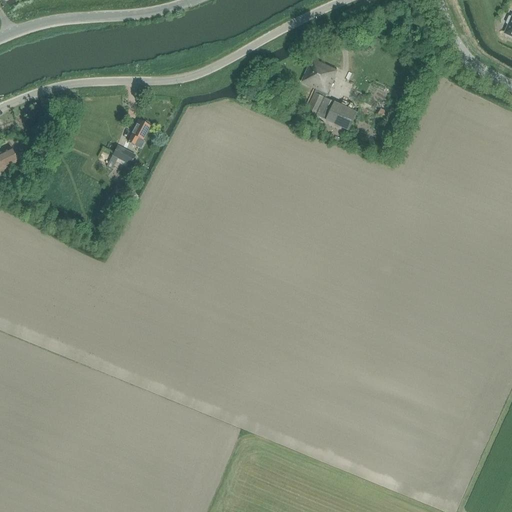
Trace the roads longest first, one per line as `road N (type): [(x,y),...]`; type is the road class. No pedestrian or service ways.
road 1 (unclassified): [(0,108),(63,85),(187,78),(346,0)]
road 2 (unclassified): [(0,39),(57,20),(161,11),(194,0)]
